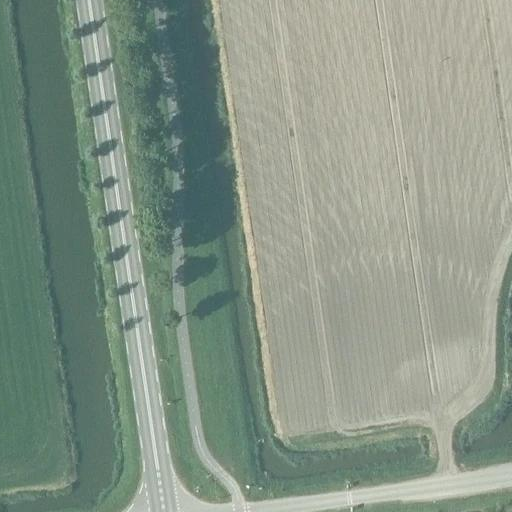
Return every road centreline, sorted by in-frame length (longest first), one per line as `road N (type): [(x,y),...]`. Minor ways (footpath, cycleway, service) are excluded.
road 1 (tertiary): [(160,511),(82,0)]
road 2 (unclassified): [(270,511),(511,481)]
